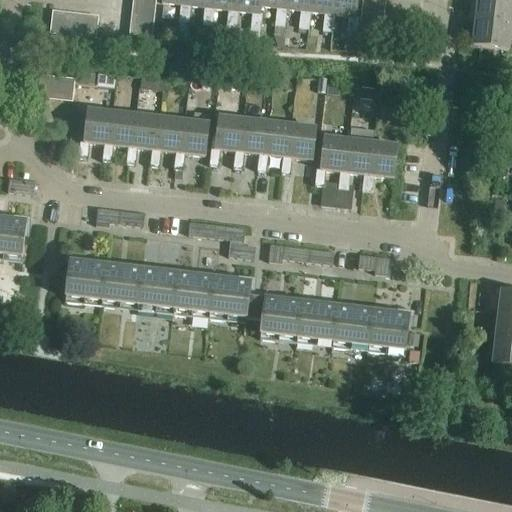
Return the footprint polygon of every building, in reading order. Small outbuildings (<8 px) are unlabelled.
[(187,9),(188,0),(163,0),(162,6),(181,8),(179,25),(188,27),(190,9),(187,9)] [(212,0),(188,0),(187,9),(190,9),(204,11),(202,28),(212,30),(214,12),(211,12),(212,0)] [(236,0),(212,0),(211,12),(214,12),(228,14),(226,31),(236,32),(238,15),(235,15),(236,0)] [(258,0),(236,0),(235,15),(238,15),(252,17),(250,34),(260,35),(262,17),(260,17),(260,10),(257,10),(258,0)] [(258,0),(257,10),(260,10),(276,12),(274,29),(284,30),(286,13),(283,13),(284,0),(258,0)] [(308,0),(284,0),(283,13),(286,13),(300,15),(298,32),(308,33),(310,16),(307,16),(308,0)] [(332,0),(308,0),(307,16),(310,16),(324,18),(322,35),(332,36),(334,19),(331,19),(332,0)] [(357,0),(332,0),(331,19),(334,19),(348,21),(346,38),(356,39),(358,21),(355,20),(357,0)] [(372,0),(362,0),(362,10),(384,13),(386,1),(372,0)] [(511,4),(478,0),(475,25),(510,29),(511,23),(511,16),(511,4)] [(133,4),(132,15),(154,18),(155,6),(133,4)] [(362,10),(360,21),(383,24),(384,13),(362,10)] [(61,38),(64,16),(52,15),(49,37),(61,38)] [(154,18),(132,15),(131,26),(153,29),(154,18)] [(75,17),(64,16),(61,38),(73,40),(75,17)] [(75,17),(73,40),(84,41),(86,19),(75,17)] [(86,19),(84,41),(96,42),(98,20),(86,19)] [(382,36),(383,24),(360,21),(359,33),(382,36)] [(475,25),(472,49),(508,53),(510,34),(511,34),(511,22),(511,23),(510,29),(475,25)] [(179,25),(177,36),(187,37),(188,27),(179,25)] [(153,29),(131,26),(129,38),(151,41),(153,29)] [(250,34),(249,50),(258,51),(260,35),(250,34)] [(356,39),(346,38),(344,55),(358,57),(360,39),(356,39)] [(76,75),(74,87),(98,90),(99,78),(76,75)] [(38,101),(40,79),(28,78),(26,99),(38,101)] [(51,80),(40,79),(38,101),(49,102),(51,80)] [(62,81),(51,80),(49,102),(60,103),(62,81)] [(62,81),(60,103),(72,104),(74,82),(62,81)] [(217,94),(245,97),(246,86),(218,84),(217,94)] [(359,104),(370,105),(372,93),(361,92),(359,104)] [(107,150),(111,116),(87,114),(84,147),(80,146),(78,163),(87,164),(89,148),(103,150),(107,150)] [(135,119),(111,116),(107,150),(103,150),(101,166),(111,167),(113,151),(127,152),(131,153),(135,119)] [(159,122),(135,119),(131,153),(127,152),(125,168),(135,169),(137,153),(151,155),(155,155),(159,122)] [(218,171),(220,155),(234,156),(239,157),(242,123),(219,120),(215,153),(211,152),(209,170),(218,171)] [(159,122),(155,155),(151,155),(149,171),(159,172),(160,156),(175,157),(179,158),(183,124),(159,122)] [(266,126),(242,123),(239,157),(234,156),(232,172),(242,173),(244,158),(258,159),(262,160),(266,126)] [(208,127),(183,124),(179,158),(175,157),(173,173),(183,174),(184,158),(205,161),(208,127)] [(290,129),(266,126),(262,160),(258,159),(256,175),(266,176),(268,160),(282,162),(286,163),(290,129)] [(316,132),(290,129),(286,163),(282,162),(280,178),(290,179),(292,163),(312,166),(316,132)] [(347,144),(324,141),(320,174),(316,174),(314,190),(324,191),(325,175),(339,177),(344,177),(347,144)] [(371,146),(347,144),(344,177),(339,177),(338,193),(347,194),(349,178),(363,179),(368,180),(371,146)] [(397,149),(371,146),(368,180),(363,179),(362,195),(371,196),(373,180),(394,183),(397,149)] [(510,165),(511,153),(502,152),(501,164),(510,165)] [(34,187),(9,183),(7,196),(33,199),(34,187)] [(503,216),(504,204),(494,203),(492,215),(503,216)] [(143,218),(97,213),(95,230),(108,232),(108,228),(142,232),(143,218)] [(0,266),(21,268),(26,226),(0,222),(0,266)] [(244,233),(189,227),(187,240),(229,245),(227,261),(253,264),(255,252),(242,250),(244,233)] [(333,257),(270,249),(268,266),(280,268),(281,264),(332,270),(333,257)] [(389,263),(359,260),(357,273),(374,275),(373,279),(388,281),(390,272),(388,272),(389,263)] [(250,286),(70,265),(65,307),(245,328),(246,323),(261,325),(259,344),(403,361),(408,319),(249,300),(250,286)] [(511,295),(501,294),(498,320),(511,321),(511,295)] [(511,321),(498,320),(495,344),(511,345),(511,321)] [(511,345),(495,344),(492,368),(511,369),(511,345)]
